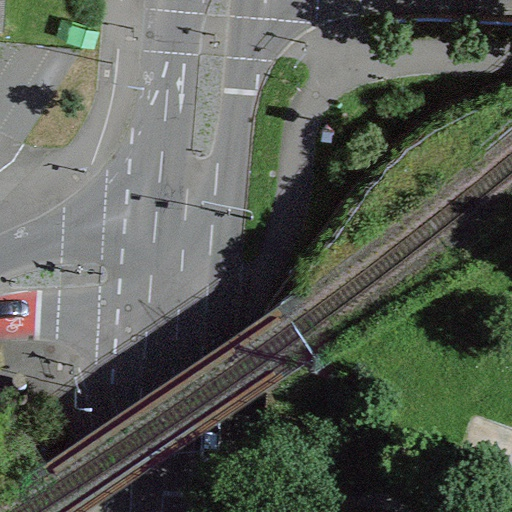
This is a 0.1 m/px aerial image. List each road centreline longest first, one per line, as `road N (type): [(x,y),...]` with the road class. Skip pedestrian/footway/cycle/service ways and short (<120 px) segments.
road 1 (secondary): [(186,270),(213,0)]
road 2 (secondary): [(165,511),(186,270)]
road 3 (secondary): [(0,290),(44,277),(186,270)]
